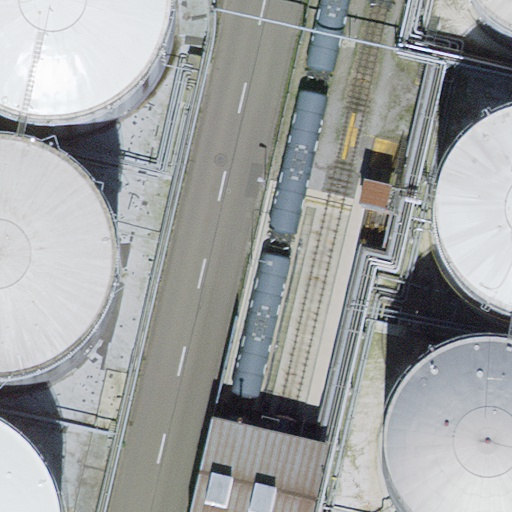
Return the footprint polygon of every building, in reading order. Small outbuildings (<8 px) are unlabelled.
[(184,40),(190,0),(0,0),(0,106),(18,117),(58,126),(99,122),(136,105),(166,76),(184,40)] [(511,0),(488,0),(491,4),(511,25),(511,0)] [(511,117),(506,119),(477,143),(458,175),(450,211),(455,248),(472,282),(499,307),(511,312),(511,117)] [(128,298),(134,258),(127,218),(106,182),(76,155),(38,139),(0,137),(0,383),(2,384),(43,380),(80,363),(110,334),(128,298)] [(511,511),(511,339),(489,340),(454,352),(425,376),(405,408),(398,444),(403,482),(418,511),(511,511)] [(71,511),(67,488),(47,452),(16,425),(0,418),(0,511),(71,511)]
